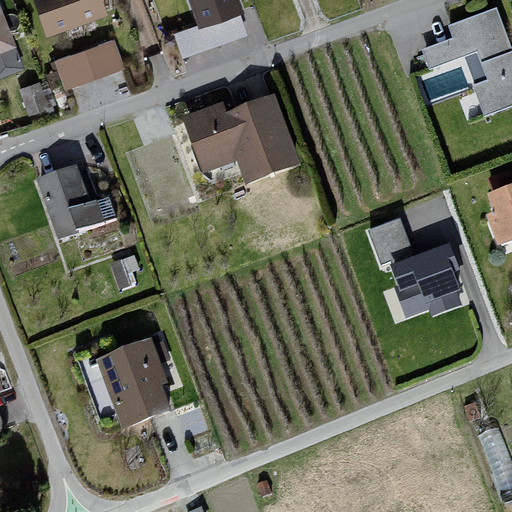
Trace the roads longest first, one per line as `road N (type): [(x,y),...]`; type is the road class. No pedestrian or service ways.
road 1 (residential): [(0,151),(423,0)]
road 2 (residential): [(511,354),(117,511)]
road 3 (residential): [(73,511),(0,315)]
